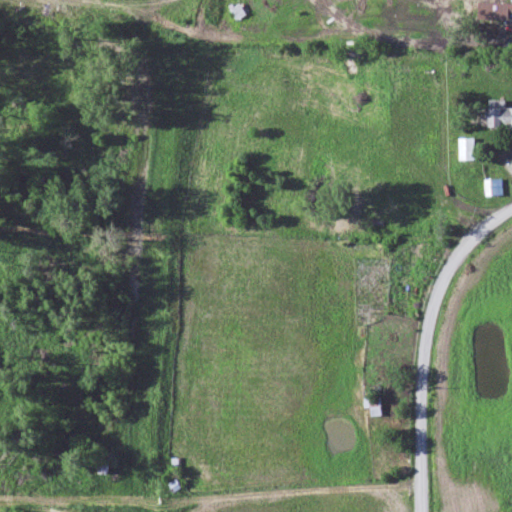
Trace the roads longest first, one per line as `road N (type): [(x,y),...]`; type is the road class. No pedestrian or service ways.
road 1 (residential): [(423,491),(209,500),(0,495)]
road 2 (residential): [(423,491),(424,357),(447,278)]
